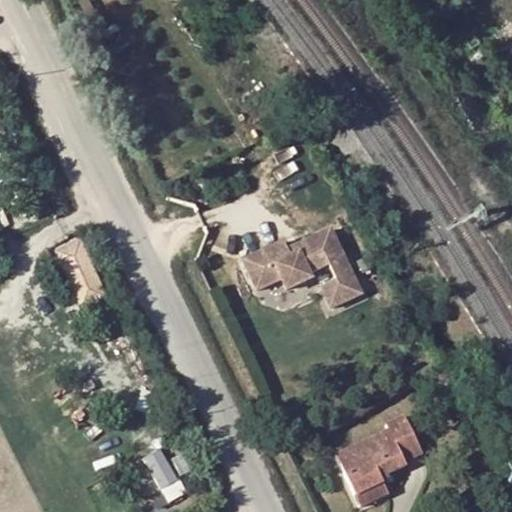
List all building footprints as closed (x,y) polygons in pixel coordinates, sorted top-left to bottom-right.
[(284,240),(241,259),(255,291),(281,280),(286,291),(317,277),(314,272),(331,265),(337,279),(322,285),(332,306),(361,292),(331,227),(287,247),(284,240)] [(86,305),(111,294),(87,238),(62,248),(86,305)] [(386,426),(389,431),(335,457),(354,497),(382,484),(390,480),(389,477),(407,468),(405,464),(424,454),(405,416),(386,426)] [(170,448),(150,455),(167,502),(187,495),(170,448)] [(388,496),(382,484),(354,497),(360,510),(388,496)]
